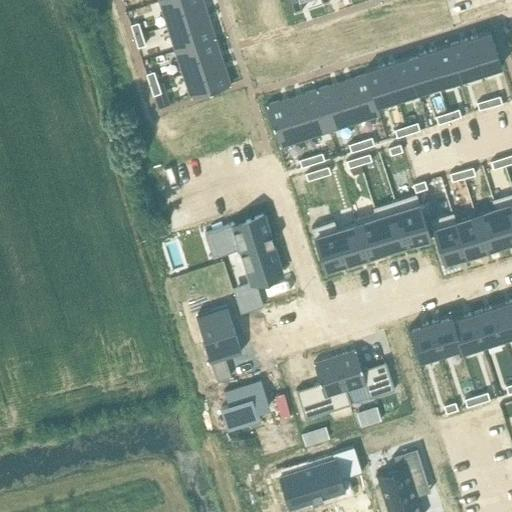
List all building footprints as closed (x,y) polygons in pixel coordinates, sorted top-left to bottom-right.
[(159,0),(167,25),(207,12),(202,0),(159,0)] [(289,0),(294,12),(302,9),(299,0),(289,0)] [(207,12),(167,25),(175,50),(215,37),(215,36),(207,12)] [(138,21),(130,24),(134,35),(142,33),(138,21)] [(490,31),(469,37),(480,72),(501,65),(490,31)] [(142,33),(134,35),(137,47),(145,44),(142,33)] [(215,37),(175,50),(182,75),(223,62),(215,38),(215,37)] [(469,37),(448,44),(459,79),(480,72),(469,37)] [(448,44),(428,50),(439,85),(459,79),(448,44)] [(428,50),(407,57),(418,92),(439,85),(428,50)] [(407,57),(387,64),(398,98),(418,92),(407,57)] [(223,62),(182,75),(190,99),(190,100),(231,87),(231,86),(230,86),(223,62)] [(387,64),(365,70),(366,74),(367,74),(377,105),(398,98),(387,64)] [(153,71),(146,74),(149,85),(157,82),(153,71)] [(366,74),(342,81),(355,122),(380,114),(377,105),(367,74),(366,74)] [(342,81),(318,89),(330,129),(355,122),(342,81)] [(157,82),(149,85),(153,96),(161,94),(157,82)] [(318,89),(293,97),(306,137),(330,129),(318,89)] [(499,95),(488,99),(490,106),(502,103),(499,95)] [(267,105),(266,106),(279,146),(280,146),(306,137),(293,97),(267,105)] [(488,99),(476,102),(479,110),(490,106),(488,99)] [(458,108),(447,112),(449,120),(460,116),(458,108)] [(447,112),(435,116),(438,123),(449,120),(447,112)] [(417,121),(405,125),(408,133),(419,129),(417,121)] [(405,125),(394,129),(396,136),(408,133),(405,125)] [(371,136),(360,140),(362,147),(373,144),(371,136)] [(360,140),(348,143),(351,151),(362,147),(360,140)] [(400,143),(388,147),(391,155),(402,151),(400,143)] [(321,152),(310,155),(313,163),(324,159),(321,152)] [(369,153),(358,157),(360,164),(371,161),(369,153)] [(511,153),(502,157),(504,164),(511,161),(511,153)] [(310,155),(299,159),(301,167),(313,163),(310,155)] [(358,157),(346,160),(348,168),(360,164),(358,157)] [(502,157),(491,160),(493,168),(504,164),(502,157)] [(328,166),(316,170),(319,177),(330,174),(328,166)] [(472,166),(461,170),(463,177),(475,174),(472,166)] [(316,170),(305,173),(307,181),(319,177),(316,170)] [(461,170),(449,173),(452,181),(463,177),(461,170)] [(418,183),(413,185),(415,193),(427,189),(424,181),(418,183)] [(511,192),(492,199),(495,208),(496,208),(507,243),(511,241),(511,192)] [(416,194),(394,201),(408,245),(430,238),(416,194)] [(394,201),(373,208),(374,212),(375,212),(388,252),(408,245),(394,201)] [(495,208),(475,214),(486,250),(507,243),(496,208),(495,208)] [(261,212),(201,231),(209,256),(237,247),(248,280),(280,270),(261,212)] [(374,212),(354,219),(355,223),(356,223),(367,258),(388,252),(375,212),(374,212)] [(452,212),(430,219),(444,263),(466,256),(455,221),(452,212)] [(455,221),(466,256),(486,250),(475,214),(455,221)] [(333,220),(311,227),(325,272),(347,265),(336,229),(333,220)] [(336,229),(347,265),(367,258),(356,223),(355,223),(336,229)] [(180,233),(157,240),(169,275),(191,268),(180,233)] [(254,281),(232,288),(240,312),(261,305),(254,281)] [(511,298),(493,305),(504,337),(511,334),(511,298)] [(227,305),(197,314),(217,380),(232,375),(226,356),(242,351),(227,305)] [(493,305),(473,311),(483,344),(504,337),(493,305)] [(473,311),(452,318),(461,346),(460,347),(461,351),(483,344),(473,311)] [(451,314),(430,321),(440,353),(460,347),(461,346),(452,318),(451,314)] [(430,321),(408,328),(418,360),(440,353),(430,321)] [(355,348),(334,355),(345,389),(346,389),(361,384),(364,383),(369,397),(394,389),(385,360),(361,368),(355,348)] [(319,381),(296,389),(305,418),(349,403),(345,389),(334,355),(313,362),(319,381)] [(259,379),(224,390),(229,404),(220,407),(228,430),(260,419),(256,409),(268,406),(259,379)] [(487,391),(476,395),(478,402),(489,399),(487,391)] [(476,395),(464,398),(467,406),(478,402),(476,395)] [(455,401),(444,405),(446,412),(457,409),(455,401)] [(368,423),(364,410),(357,412),(361,425),(368,423)] [(295,423),(260,435),(267,458),(302,446),(295,423)] [(309,431),(302,433),(305,445),(313,442),(309,431)] [(333,457),(279,475),(289,506),(345,488),(341,477),(361,471),(353,445),(331,452),(333,457)] [(397,468),(377,474),(389,511),(423,511),(418,493),(420,492),(419,488),(428,486),(416,448),(394,455),(397,468)]
